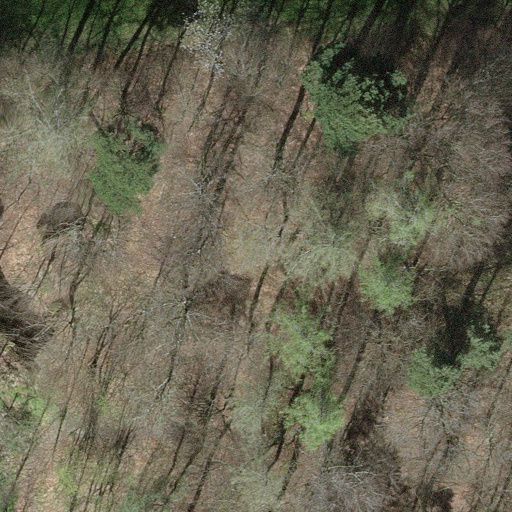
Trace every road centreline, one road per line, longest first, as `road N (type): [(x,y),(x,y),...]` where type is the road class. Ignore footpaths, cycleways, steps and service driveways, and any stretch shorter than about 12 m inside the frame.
road 1 (track): [(0,91),(145,31),(361,6),(511,25)]
road 2 (track): [(39,511),(56,364),(0,283)]
